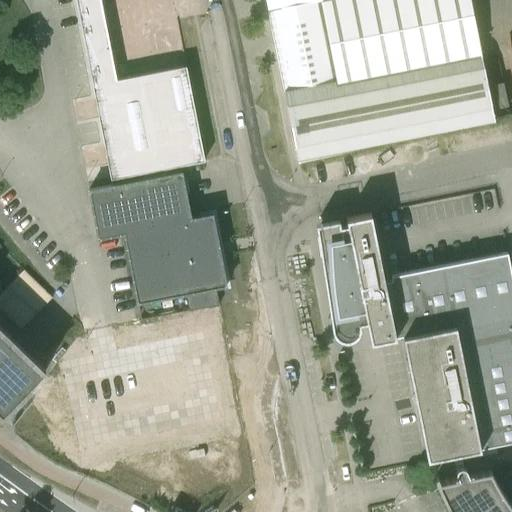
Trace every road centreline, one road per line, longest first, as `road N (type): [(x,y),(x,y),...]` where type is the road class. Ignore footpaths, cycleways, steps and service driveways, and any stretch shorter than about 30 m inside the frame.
road 1 (unclassified): [(317,511),(260,214)]
road 2 (unclassified): [(260,214),(511,156)]
road 3 (unclassified): [(260,214),(220,0)]
road 4 (unclassified): [(59,122),(76,243),(99,329)]
road 5 (unclassified): [(59,122),(40,0)]
